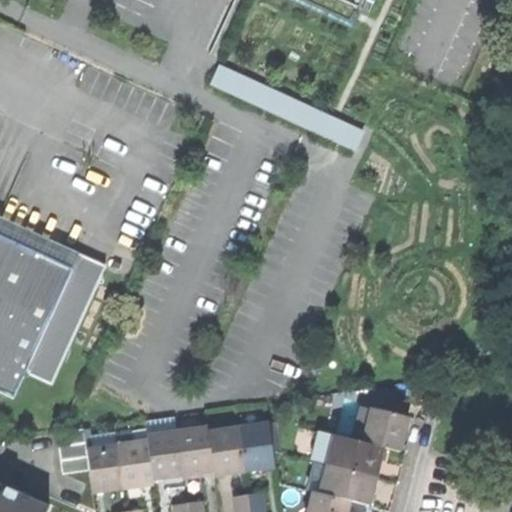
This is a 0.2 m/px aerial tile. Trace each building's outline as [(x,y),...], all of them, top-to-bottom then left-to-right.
[(282,0),(352,31),(359,16),(356,14),(361,0),(282,0)] [(219,65),(210,84),(355,150),(364,130),(219,65)] [(0,391),(14,398),(26,371),(53,384),(107,266),(63,246),(56,262),(0,236),(0,391)] [(386,396),(383,410),(404,415),(407,401),(386,396)] [(352,439),(361,441),(369,410),(359,407),(352,439)] [(369,407),(369,410),(361,441),(381,446),(397,450),(401,434),(405,416),(404,415),(383,410),(369,407)] [(271,449),(267,423),(267,422),(237,427),(243,470),(260,468),(274,465),(271,449)] [(267,423),(271,449),(278,448),(274,422),(267,423)] [(207,427),(176,432),(182,474),(197,472),(213,470),(208,431),(207,427)] [(208,431),(213,470),(214,475),(229,472),(243,470),(237,427),(208,431)] [(89,472),(86,450),(83,429),(57,433),(63,476),(89,472)] [(314,460),(326,463),(333,434),(318,431),(311,460),(314,460)] [(147,441),(152,479),(168,476),(182,474),(176,432),(146,436),(147,441)] [(129,444),(128,434),(114,436),(115,446),(129,444)] [(333,434),(326,463),(375,475),(378,461),(381,446),(361,441),(352,439),(333,434)] [(152,479),(147,441),(129,444),(115,446),(122,488),(136,486),(153,484),(152,479)] [(115,446),(86,450),(89,472),(92,493),(107,491),(122,488),(115,446)] [(326,463),(314,460),(307,489),(312,491),(319,492),(326,463)] [(326,463),(319,492),(349,500),(368,504),(371,489),(375,475),(326,463)] [(0,511),(46,511),(48,507),(0,485),(0,511)] [(345,511),(349,500),(319,492),(312,491),(307,511),(345,511)] [(248,494),(250,511),(266,511),(263,492),(248,494)] [(250,511),(248,494),(233,496),(235,511),(250,511)] [(365,511),(368,504),(349,500),(345,511),(365,511)] [(186,503),(187,511),(203,511),(201,501),(186,503)] [(187,511),(186,503),(172,505),(173,511),(187,511)]
